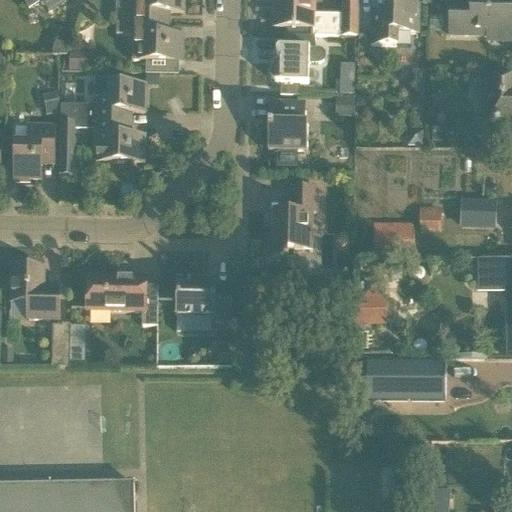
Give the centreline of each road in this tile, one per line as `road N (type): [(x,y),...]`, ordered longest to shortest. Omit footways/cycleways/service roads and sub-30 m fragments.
road 1 (residential): [(133,229),(153,245),(235,239),(242,165),(222,143)]
road 2 (residential): [(230,0),(222,143)]
road 3 (residential): [(133,229),(0,229)]
road 4 (residential): [(222,143),(156,218),(133,229)]
